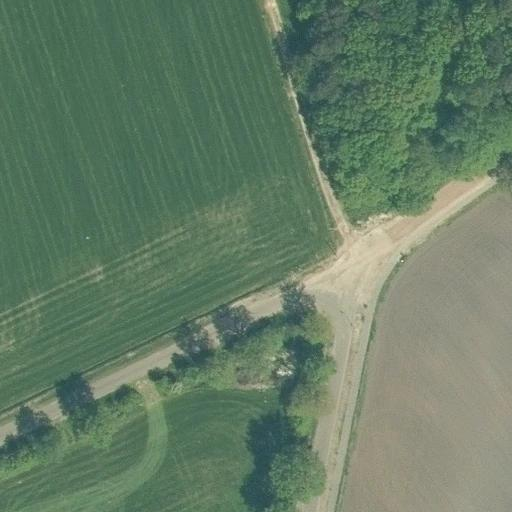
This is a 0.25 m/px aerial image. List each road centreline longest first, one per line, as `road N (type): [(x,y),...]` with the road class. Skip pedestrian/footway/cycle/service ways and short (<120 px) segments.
road 1 (unclassified): [(308,511),(356,264),(0,435)]
road 2 (track): [(356,264),(270,0)]
road 3 (track): [(356,264),(398,221),(511,144)]
